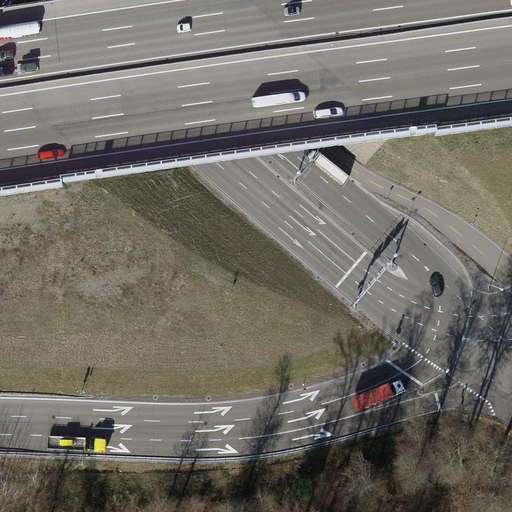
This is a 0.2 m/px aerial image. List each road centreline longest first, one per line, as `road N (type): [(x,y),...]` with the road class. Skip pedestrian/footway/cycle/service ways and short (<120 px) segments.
road 1 (primary): [(26,0),(347,274),(437,340)]
road 2 (motorway): [(0,132),(511,61)]
road 3 (primary): [(439,277),(112,0)]
road 4 (motorway): [(380,0),(0,53)]
road 5 (motorway): [(0,425),(199,430),(292,421)]
road 6 (motorway): [(292,421),(356,420),(501,394)]
road 7 (motorway): [(292,421),(416,364),(437,340)]
